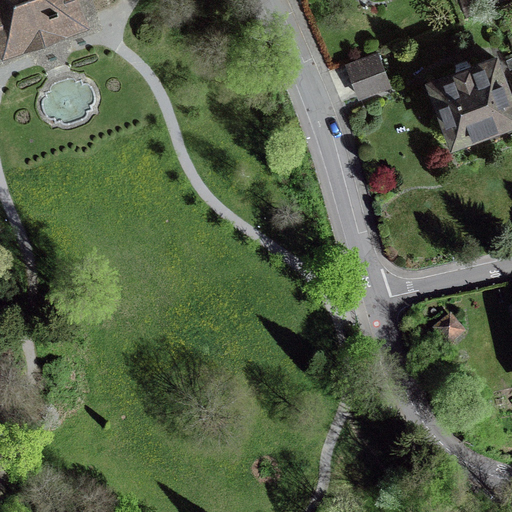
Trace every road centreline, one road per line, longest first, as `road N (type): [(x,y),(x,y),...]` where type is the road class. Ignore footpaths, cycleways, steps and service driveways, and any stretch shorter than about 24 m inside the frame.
road 1 (residential): [(277,0),(378,298)]
road 2 (residential): [(378,298),(421,419),(462,462),(511,478)]
road 3 (residential): [(511,268),(378,298)]
